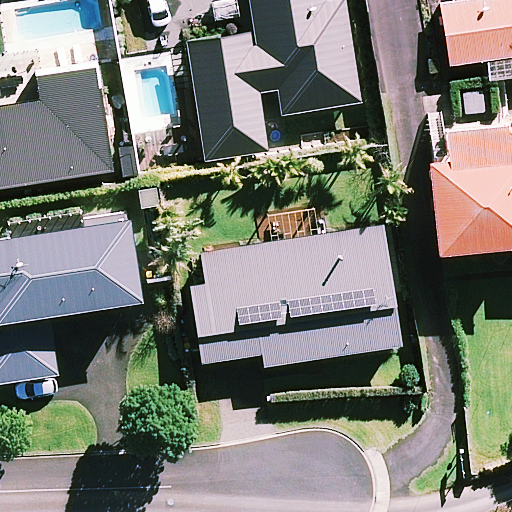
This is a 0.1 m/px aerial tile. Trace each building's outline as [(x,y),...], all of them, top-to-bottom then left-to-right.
[(248,0),(252,24),(187,34),(205,158),(265,150),(256,89),(275,86),(278,113),(357,101),(342,0),(248,0)] [(511,0),(433,0),(441,63),(489,57),(492,80),(511,77),(511,0)] [(0,102),(0,183),(108,167),(92,63),(34,73),(38,97),(0,102)] [(511,116),(443,124),(446,154),(425,156),(435,247),(511,238),(511,116)] [(123,212),(0,229),(0,378),(55,371),(46,307),(135,294),(123,212)] [(397,341),(378,223),(198,252),(203,281),(184,284),(197,359),(259,349),(261,362),(397,341)]
